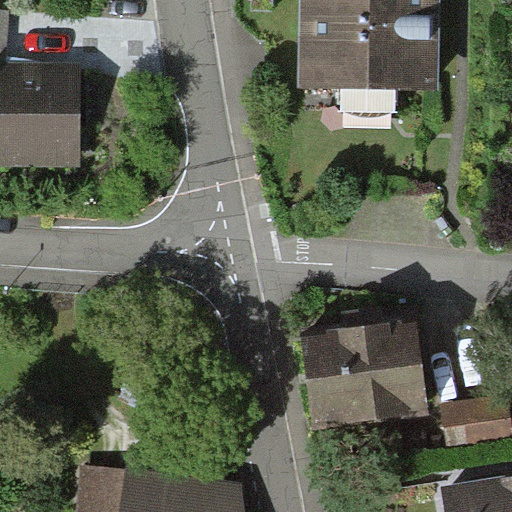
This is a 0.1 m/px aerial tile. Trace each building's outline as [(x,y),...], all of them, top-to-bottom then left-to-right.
[(301,0),(300,102),(438,104),(439,0),(301,0)] [(0,167),(81,166),(79,65),(10,66),(9,17),(0,17),(0,167)] [(347,128),(404,131),(405,111),(348,108),(347,128)] [(316,330),(327,425),(432,413),(421,318),(316,330)] [(451,406),(456,443),(509,435),(504,399),(451,406)] [(511,511),(511,445),(446,454),(453,511),(511,511)] [(245,511),(244,484),(85,468),(81,511),(245,511)]
